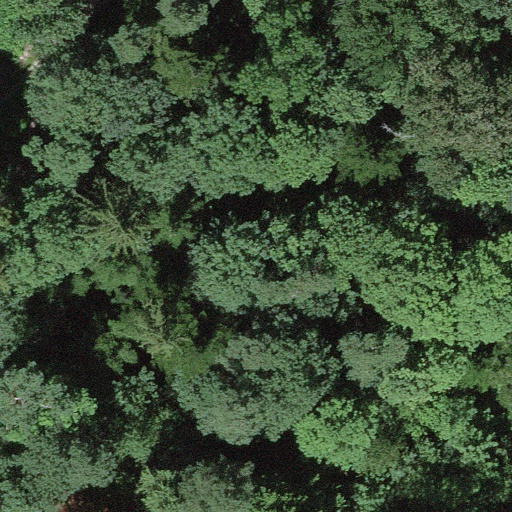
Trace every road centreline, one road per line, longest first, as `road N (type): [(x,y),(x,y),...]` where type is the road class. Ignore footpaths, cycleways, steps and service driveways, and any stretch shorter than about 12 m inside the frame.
road 1 (track): [(82,0),(41,151),(0,255)]
road 2 (track): [(0,89),(87,0)]
